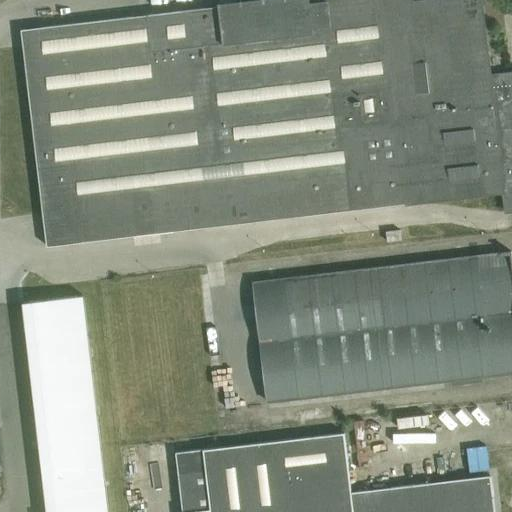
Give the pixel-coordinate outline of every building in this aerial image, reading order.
[(511,73),(491,76),(481,0),(432,0),(382,6),(381,0),(281,0),(22,31),(47,246),(404,204),(405,205),(503,193),(505,212),(511,211),(511,73)] [(511,373),(511,257),(511,252),(253,283),(267,402),(511,373)] [(107,511),(83,295),(24,302),(47,511),(107,511)] [(351,493),(344,433),(176,453),(182,511),(494,511),(490,476),(351,493)] [(128,457),(175,455),(175,445),(127,446),(128,457)]
